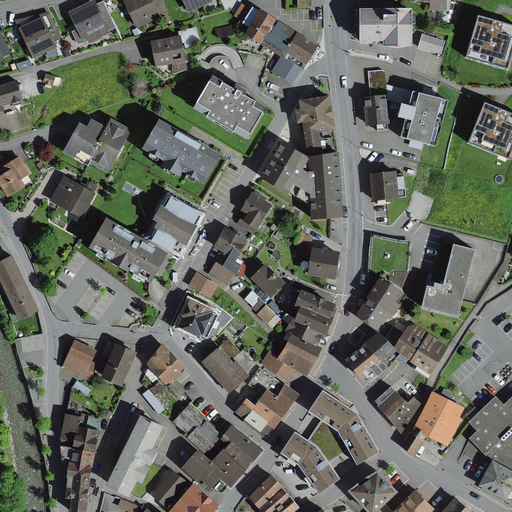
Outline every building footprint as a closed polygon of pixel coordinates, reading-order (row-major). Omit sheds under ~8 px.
[(151,0),(121,0),(136,30),(160,18),(151,0)] [(162,0),(151,0),(160,18),(169,14),(162,0)] [(210,0),(180,0),(187,14),(212,2),(210,0)] [(310,0),(296,0),(297,8),(310,8),(310,0)] [(429,0),(429,3),(428,12),(440,13),(440,11),(446,11),(447,0),(429,0)] [(93,1),(67,13),(76,31),(71,33),(77,45),(88,42),(89,43),(109,34),(108,31),(95,6),(93,1)] [(103,2),(95,6),(108,31),(115,28),(103,2)] [(241,22),(249,8),(241,3),(233,17),(241,22)] [(275,24),(249,8),(241,22),(238,25),(246,31),(242,37),(260,47),(275,24)] [(49,13),(40,15),(49,35),(58,31),(49,13)] [(408,13),(357,14),(357,45),(381,45),(381,50),(409,49),(408,13)] [(40,15),(14,21),(32,61),(56,50),(53,43),(62,39),(58,31),(49,35),(40,15)] [(475,19),(464,60),(506,72),(511,50),(511,29),(487,22),(475,19)] [(275,24),(260,47),(279,59),(271,72),(292,85),(315,48),(275,24)] [(232,26),(216,29),(218,39),(233,36),(232,26)] [(196,27),(179,32),(182,44),(183,44),(185,49),(201,44),(196,27)] [(141,29),(132,33),(134,37),(143,33),(141,29)] [(0,32),(0,55),(1,58),(10,54),(0,32)] [(443,42),(421,35),(417,48),(439,54),(443,42)] [(179,38),(149,44),(154,69),(170,66),(172,74),(186,71),(179,38)] [(29,60),(17,65),(19,72),(32,67),(29,60)] [(367,72),(369,100),(383,98),(387,98),(386,88),(385,74),(382,71),(367,72)] [(45,75),(42,84),(52,86),(54,77),(45,75)] [(230,92),(209,80),(191,112),(244,143),(263,110),(242,98),(244,94),(233,88),(230,92)] [(15,82),(0,86),(0,113),(3,112),(2,108),(21,103),(15,82)] [(409,94),(386,88),(387,98),(383,98),(384,101),(406,106),(409,94)] [(447,103),(409,94),(406,106),(405,111),(398,109),(395,121),(403,123),(398,142),(435,151),(447,103)] [(328,98),(296,103),(298,112),(293,113),(295,127),(300,126),(306,163),(338,158),(328,98)] [(369,100),(362,100),(364,129),(375,128),(376,133),(387,132),(384,101),(383,98),(369,100)] [(482,106),(466,145),(506,161),(511,147),(511,118),(499,113),(494,110),(482,106)] [(84,130),(76,126),(60,155),(86,168),(88,165),(106,174),(128,131),(109,121),(104,129),(89,121),(84,130)] [(189,142),(157,124),(140,153),(161,165),(158,170),(176,180),(179,174),(201,187),(217,159),(189,142)] [(341,221),(338,158),(306,163),(279,146),(258,182),(307,207),(308,224),(341,221)] [(221,152),(219,156),(232,162),(234,158),(221,152)] [(0,177),(0,187),(7,198),(25,187),(21,180),(30,175),(19,156),(0,167),(0,177)] [(408,169),(406,176),(414,178),(416,171),(408,169)] [(395,174),(368,176),(371,203),(398,201),(397,197),(404,197),(403,175),(395,176),(395,174)] [(84,189),(64,178),(50,202),(80,219),(98,187),(88,182),(84,189)] [(275,203),(254,190),(243,208),(249,212),(245,218),(259,227),(275,203)] [(205,208),(176,191),(174,194),(171,192),(157,215),(161,218),(158,223),(160,226),(154,235),(183,252),(207,212),(204,210),(205,208)] [(172,248),(111,213),(94,242),(155,277),(172,248)] [(259,227),(245,218),(242,216),(238,222),(255,233),(259,227)] [(250,238),(227,225),(216,244),(224,248),(218,259),(237,270),(239,271),(244,262),(238,259),(250,238)] [(314,237),(303,232),(295,251),(306,255),(314,237)] [(371,279),(363,292),(369,295),(396,312),(404,302),(399,298),(407,287),(404,285),(396,279),(396,269),(410,270),(413,240),(398,239),(373,233),(368,277),(371,279)] [(342,249),(315,244),(311,272),(338,276),(342,249)] [(440,293),(424,289),(419,311),(456,320),(472,254),(451,248),(440,293)] [(15,253),(0,259),(0,273),(21,318),(41,308),(15,253)] [(237,270),(218,259),(209,273),(228,285),(237,270)] [(288,281),(268,261),(253,276),(273,295),(288,281)] [(404,285),(410,270),(396,269),(396,279),(404,285)] [(219,284),(197,271),(190,284),(212,297),(219,284)] [(254,305),(262,298),(254,290),(246,297),(254,305)] [(343,303),(307,294),(302,309),(310,312),(305,322),(297,319),(289,333),(321,346),(325,337),(333,340),(343,303)] [(396,312),(369,295),(357,313),(380,327),(384,321),(385,322),(389,315),(393,318),(396,312)] [(215,308),(192,297),(179,324),(202,335),(215,308)] [(259,312),(258,313),(268,323),(278,314),(262,298),(254,305),(253,306),(259,312)] [(416,323),(412,324),(407,332),(400,342),(398,346),(414,357),(430,331),(416,323)] [(400,342),(407,332),(396,326),(390,335),(400,342)] [(382,329),(371,338),(386,359),(398,349),(382,329)] [(22,330),(15,332),(17,338),(24,336),(22,330)] [(451,344),(430,331),(414,357),(413,359),(419,363),(417,367),(431,376),(451,344)] [(230,337),(223,343),(247,371),(256,363),(244,349),(242,351),(230,337)] [(286,357),(271,349),(262,366),(292,382),(298,370),(311,377),(324,352),(297,337),(286,357)] [(99,348),(76,338),(63,367),(91,380),(99,363),(93,360),(99,348)] [(371,338),(348,356),(366,376),(376,367),(382,372),(391,364),(386,359),(371,338)] [(139,349),(119,340),(117,344),(112,356),(104,374),(124,383),(139,349)] [(112,356),(117,344),(110,341),(104,353),(112,356)] [(187,364),(165,341),(149,361),(151,363),(161,375),(168,382),(187,364)] [(247,371),(223,343),(203,360),(230,391),(250,374),(247,371)] [(161,375),(151,363),(147,373),(154,382),(161,375)] [(288,382),(260,366),(249,384),(262,395),(257,401),(250,395),(238,410),(246,417),(245,420),(267,437),(275,428),(279,430),(301,393),(288,382)] [(78,380),(74,386),(87,395),(92,389),(78,380)] [(166,387),(160,380),(151,388),(157,395),(166,387)] [(175,380),(169,386),(179,397),(186,391),(175,380)] [(381,404),(397,388),(393,383),(376,399),(381,404)] [(361,408),(327,386),(312,407),(323,415),(317,427),(332,437),(344,452),(354,446),(361,460),(382,448),(361,408)] [(149,388),(143,393),(159,413),(165,408),(149,388)] [(408,398),(397,388),(381,404),(380,405),(391,416),(392,415),(408,398)] [(467,405),(436,389),(416,426),(427,433),(450,444),(464,417),(461,415),(467,405)] [(511,396),(506,402),(497,393),(471,420),(479,428),(471,437),(493,459),(511,468),(511,396)] [(408,398),(392,415),(402,431),(423,401),(416,394),(411,400),(408,398)] [(70,398),(67,412),(81,414),(83,406),(70,398)] [(223,431),(191,403),(177,418),(192,432),(190,434),(206,449),(223,431)] [(168,422),(144,410),(110,481),(132,492),(140,476),(146,478),(153,464),(148,462),(149,459),(155,462),(163,446),(157,443),(168,422)] [(62,436),(63,443),(97,450),(103,428),(102,428),(102,422),(99,418),(91,414),(90,416),(81,414),(67,412),(62,436)] [(235,437),(258,457),(265,447),(246,431),(233,422),(223,436),(231,442),(235,437)] [(427,433),(416,426),(415,428),(412,426),(402,444),(418,454),(426,439),(424,438),(427,433)] [(321,442),(299,428),(285,449),(302,461),(322,488),(343,474),(321,442)] [(231,442),(228,445),(251,465),(258,457),(235,437),(231,442)] [(97,450),(63,443),(68,494),(74,495),(73,509),(89,511),(97,450)] [(227,444),(215,458),(219,462),(218,463),(227,471),(223,476),(234,485),(251,465),(228,445),(227,444)] [(215,458),(200,446),(185,465),(212,488),(223,476),(227,471),(218,463),(219,462),(215,458)] [(511,468),(493,459),(481,483),(508,497),(510,498),(511,498),(511,468)] [(367,474),(352,486),(373,508),(376,511),(386,502),(402,487),(383,466),(367,474)] [(175,469),(155,490),(161,499),(172,509),(193,483),(175,469)] [(285,485),(274,474),(251,494),(261,506),(285,485)] [(213,511),(223,501),(196,480),(193,483),(172,509),(172,510),(174,511),(213,511)] [(271,511),(292,494),(285,485),(261,506),(266,511),(271,511)] [(395,511),(394,511),(393,511),(430,511),(437,505),(418,486),(395,511)] [(290,511),(300,504),(292,494),(271,511),(290,511)] [(477,511),(458,495),(443,511),(477,511)] [(122,499),(119,506),(134,511),(136,511),(139,505),(122,499)] [(395,511),(386,502),(376,511),(373,508),(368,511),(393,511),(394,511),(395,511)]
